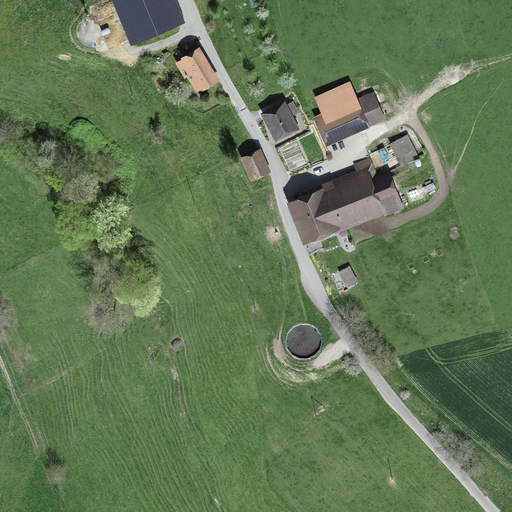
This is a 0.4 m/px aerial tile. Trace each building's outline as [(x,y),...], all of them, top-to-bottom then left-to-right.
[(176,0),(113,0),(131,43),(185,21),(176,0)] [(197,43),(177,55),(179,58),(173,61),(183,78),(186,76),(195,93),(218,79),(197,43)] [(375,126),(391,118),(380,94),(361,103),(359,99),(316,118),(329,147),(375,126)] [(286,98),(262,110),(276,139),(300,127),(286,98)] [(259,147),(241,155),(251,178),(269,170),(259,147)] [(290,199),(307,246),(407,208),(390,161),(290,199)] [(350,287),(361,281),(350,261),(339,267),(350,287)]
